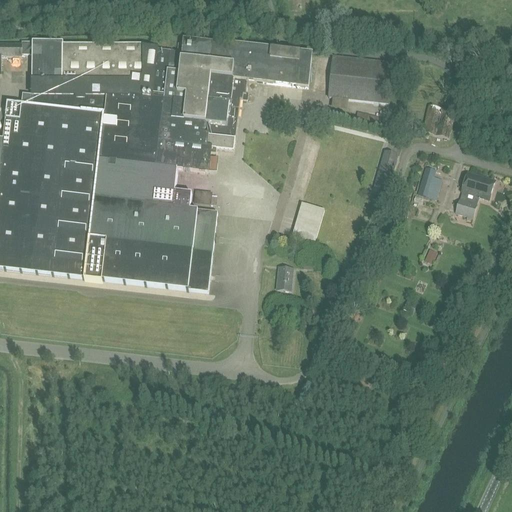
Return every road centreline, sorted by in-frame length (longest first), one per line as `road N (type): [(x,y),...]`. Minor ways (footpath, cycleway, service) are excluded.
road 1 (unclassified): [(0,345),(297,377),(312,363),(393,198),(404,157)]
road 2 (unclassified): [(460,156),(464,109),(445,66),(422,56),(298,49),(278,31),(267,0)]
road 3 (unclassified): [(399,511),(511,273)]
road 4 (track): [(17,511),(21,385),(0,347)]
